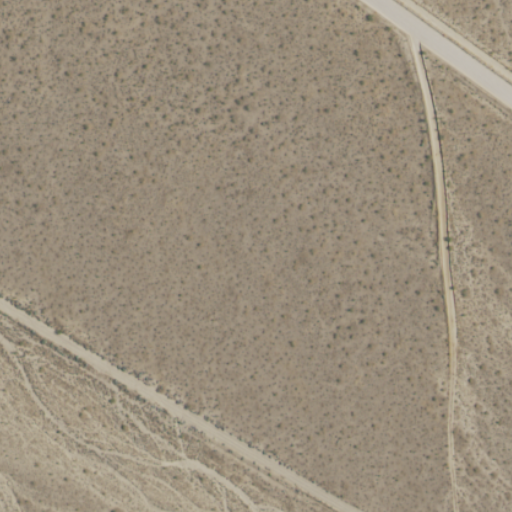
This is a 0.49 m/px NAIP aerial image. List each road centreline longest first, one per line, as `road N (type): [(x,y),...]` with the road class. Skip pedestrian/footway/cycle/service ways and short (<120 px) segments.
road 1 (track): [(348,511),(0,305)]
road 2 (residential): [(511,96),(376,0)]
